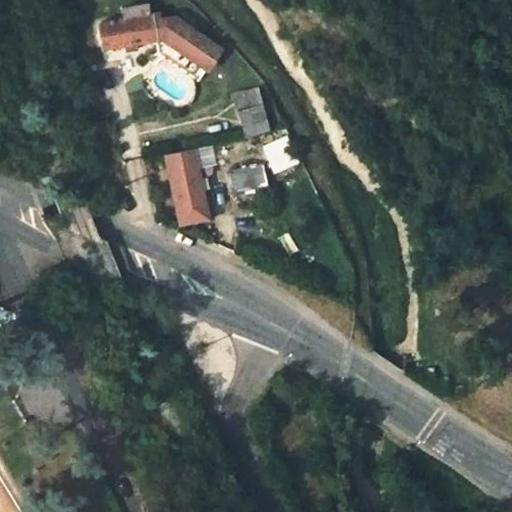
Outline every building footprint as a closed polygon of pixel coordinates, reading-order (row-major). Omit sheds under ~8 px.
[(116,17),(89,23),(95,46),(155,33),(194,68),(209,51),(167,13),(152,16),(150,10),(139,12),(136,0),(133,0),(113,5),(116,17)] [(232,96),(236,115),(260,110),(257,92),(232,96)] [(265,133),(260,110),(236,115),(241,137),(265,133)] [(284,135),(257,144),(267,174),(294,165),(284,135)] [(187,148),(160,153),(176,221),(201,216),(187,148)] [(228,155),(231,168),(257,162),(255,151),(228,155)] [(227,169),(231,188),(262,182),(257,162),(231,168),(227,169)]
